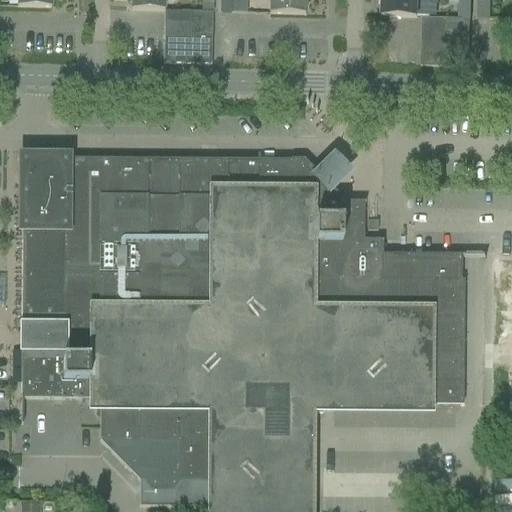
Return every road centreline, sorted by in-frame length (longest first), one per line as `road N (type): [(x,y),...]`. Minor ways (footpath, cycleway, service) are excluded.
road 1 (tertiary): [(101,77),(349,89)]
road 2 (tertiary): [(349,89),(511,95)]
